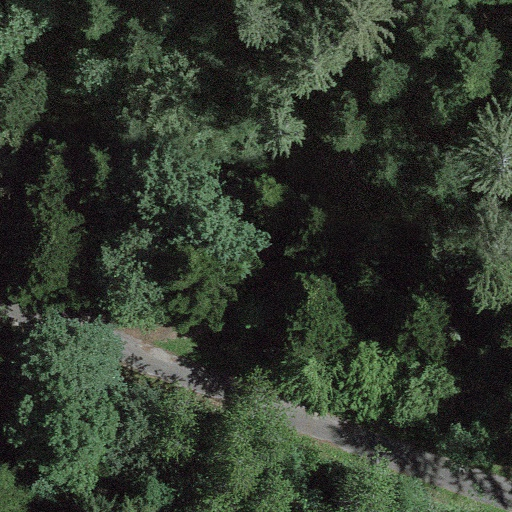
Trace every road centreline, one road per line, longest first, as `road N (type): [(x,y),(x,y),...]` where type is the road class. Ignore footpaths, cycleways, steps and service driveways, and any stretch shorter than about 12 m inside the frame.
road 1 (track): [(144,376),(511,507)]
road 2 (track): [(0,326),(144,376)]
